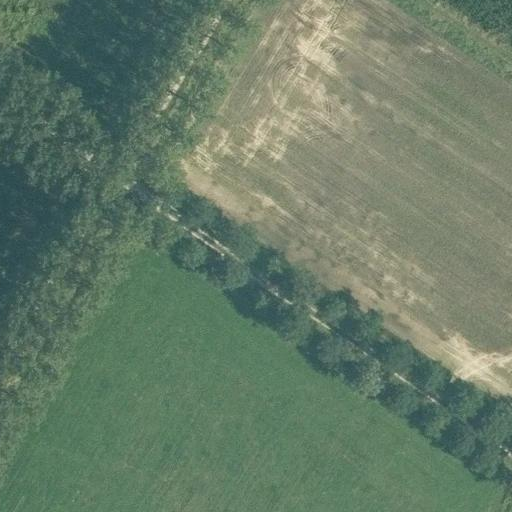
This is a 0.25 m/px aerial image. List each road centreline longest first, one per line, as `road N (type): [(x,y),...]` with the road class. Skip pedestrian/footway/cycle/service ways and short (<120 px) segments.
road 1 (track): [(105,170),(511,449)]
road 2 (track): [(222,0),(142,131),(105,170)]
